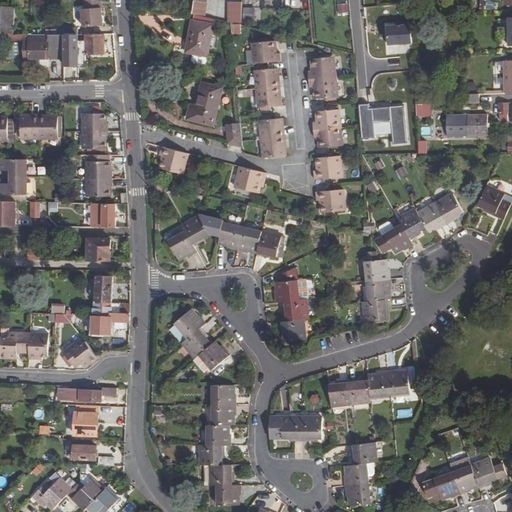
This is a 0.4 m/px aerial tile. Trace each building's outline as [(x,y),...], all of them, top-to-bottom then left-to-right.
[(83,28),(102,26),(100,1),(92,0),(83,0),(85,9),(81,10),(83,28)] [(194,0),(192,14),(205,16),(208,2),(206,2),(194,0)] [(479,1),(472,0),(471,9),(479,10),(479,1)] [(481,0),(481,9),(494,9),(494,0),(481,0)] [(242,23),(242,2),(228,2),(227,22),(242,23)] [(346,4),(337,5),(338,14),(347,13),(346,4)] [(1,32),(13,32),(15,7),(2,6),(1,32)] [(244,8),(244,21),(255,21),(256,8),(244,8)] [(214,20),(194,14),(193,21),(192,21),(188,39),(191,39),(188,53),(193,54),(192,60),(194,63),(203,65),(206,63),(214,20)] [(413,45),(411,23),(387,26),(389,47),(413,45)] [(86,44),(82,44),(82,34),(79,34),(64,35),(64,44),(65,59),(65,66),(72,66),(72,69),(86,68),(86,54),(86,44)] [(86,54),(104,54),(104,44),(104,42),(103,34),(86,34),(86,44),(86,54)] [(64,35),(48,35),(45,35),(32,35),(29,35),(30,40),(30,44),(24,44),(24,60),(30,60),(49,59),(65,59),(64,44),(64,35)] [(276,53),(275,40),(253,43),(255,63),(281,61),(281,53),(276,53)] [(310,87),(314,86),(315,99),(337,97),(334,57),(312,58),(313,71),(308,71),(310,87)] [(281,106),(277,68),(256,70),(259,108),(281,106)] [(197,107),(191,106),(188,118),(213,125),(222,88),(202,84),(197,107)] [(393,144),(408,143),(404,106),(369,109),(369,104),(359,105),(362,145),(376,143),(374,127),(391,122),(393,144)] [(432,115),(431,104),(417,104),(417,116),(432,115)] [(318,122),(313,122),(314,138),(319,137),(320,147),(341,146),(338,109),(317,111),(318,122)] [(107,124),(107,114),(101,114),(94,114),(84,114),(84,131),(109,131),(109,124),(107,124)] [(488,136),(488,114),(446,115),(447,137),(488,136)] [(17,122),(17,139),(40,138),(40,117),(21,117),(21,122),(17,122)] [(40,117),(40,138),(59,138),(59,137),(58,117),(40,117)] [(0,140),(8,140),(8,119),(8,118),(0,118),(0,140)] [(285,156),(282,118),(260,120),(264,158),(285,156)] [(240,123),(227,124),(228,133),(241,131),(240,123)] [(84,131),(84,149),(107,149),(107,139),(109,139),(109,131),(84,131)] [(241,131),(228,133),(229,144),(243,148),(241,131)] [(427,154),(426,142),(419,142),(420,154),(427,154)] [(188,153),(162,146),(159,155),(163,156),(160,168),(183,174),(188,153)] [(88,155),(88,179),(113,179),(113,171),(111,171),(111,155),(88,155)] [(315,180),(342,177),(340,155),(317,158),(318,170),(314,170),(315,180)] [(27,177),(27,159),(0,159),(0,170),(11,171),(11,177),(27,177)] [(267,173),(240,166),(235,187),(258,193),(261,181),(265,182),(267,173)] [(404,166),(396,170),(400,178),(408,174),(404,166)] [(0,183),(0,194),(0,195),(27,195),(27,177),(11,177),(11,184),(0,183)] [(88,179),(88,196),(111,196),(111,187),(113,187),(113,179),(88,179)] [(194,183),(192,191),(204,194),(206,185),(194,183)] [(511,202),(511,197),(487,186),(478,206),(487,209),(486,212),(504,220),(511,202)] [(343,189),(316,192),(317,201),(321,200),(322,213),(345,211),(343,189)] [(436,203),(448,224),(457,219),(455,217),(464,212),(453,193),(436,203)] [(0,201),(0,223),(17,224),(17,201),(0,201)] [(39,202),(31,202),(30,218),(39,218),(39,202)] [(116,227),(116,204),(93,203),(93,226),(116,227)] [(418,213),(427,227),(429,232),(438,227),(439,229),(448,224),(436,203),(418,213)] [(399,218),(402,224),(410,239),(419,234),(418,232),(427,227),(418,213),(416,209),(402,217),(398,208),(394,210),(399,218)] [(183,225),(186,231),(194,246),(203,241),(202,239),(210,234),(200,215),(183,225)] [(224,221),(200,215),(210,234),(220,236),(224,223),(224,221)] [(414,245),(410,239),(402,224),(399,219),(396,220),(399,226),(395,228),(391,222),(388,221),(380,226),(380,229),(383,235),(385,234),(386,236),(377,241),(383,251),(392,246),(395,253),(404,248),(405,250),(414,245)] [(224,223),(220,236),(219,244),(228,246),(228,248),(237,250),(243,227),(224,223)] [(243,227),(237,250),(247,253),(248,250),(257,253),(262,232),(243,227)] [(198,252),(194,246),(186,231),(169,241),(179,260),(188,255),(189,257),(198,252)] [(262,232),(257,253),(257,254),(267,257),(267,254),(277,257),(277,255),(281,256),(284,244),(280,243),(282,236),(262,232)] [(89,241),(88,261),(111,262),(111,241),(89,241)] [(29,249),(29,260),(43,260),(44,250),(29,249)] [(373,251),(368,252),(369,261),(365,261),(367,281),(391,279),(390,269),(387,269),(387,259),(377,260),(373,261),(373,251)] [(277,302),(283,301),(301,299),(298,280),(297,267),(280,276),(280,281),(277,282),(278,291),(276,292),(277,302)] [(96,276),(94,315),(111,316),(111,313),(131,314),(131,304),(112,302),(113,277),(96,276)] [(307,299),(305,279),(298,280),(301,299),(307,299)] [(369,301),(388,299),(390,299),(389,289),(392,289),(391,279),(367,281),(369,301)] [(307,299),(301,299),(283,301),(284,311),(287,311),(288,321),(304,319),(309,319),(307,299)] [(388,299),(369,301),(364,301),(366,321),(387,319),(386,310),(389,309),(388,299)] [(57,313),(66,313),(67,305),(53,305),(53,321),(57,321),(57,313)] [(201,327),(206,323),(200,315),(198,317),(191,309),(175,323),(188,338),(201,327)] [(94,330),(94,334),(111,335),(111,331),(110,331),(111,321),(130,321),(131,314),(111,313),(111,316),(94,315),(93,330),(94,330)] [(288,321),(280,322),(281,332),(283,331),(284,341),(306,339),(304,319),(288,321)] [(208,335),(201,327),(188,338),(183,343),(196,358),(199,355),(212,344),(206,336),(208,335)] [(1,338),(0,359),(18,359),(18,353),(18,349),(25,350),(25,333),(10,333),(10,339),(1,338)] [(31,353),(30,358),(38,359),(38,356),(49,357),(50,334),(31,333),(31,353)] [(212,370),(230,355),(224,347),(222,349),(216,341),(212,344),(199,355),(210,368),(212,370)] [(76,343),(64,352),(74,365),(79,361),(81,364),(85,369),(99,358),(97,356),(87,342),(80,347),(76,343)] [(210,368),(199,355),(196,358),(194,359),(206,373),(210,368)] [(236,362),(230,355),(212,370),(218,378),(236,362)] [(398,370),(388,371),(391,395),(411,392),(408,371),(399,372),(398,370)] [(391,395),(388,371),(378,372),(378,374),(368,375),(369,380),(371,397),(391,395)] [(359,379),(349,381),(352,404),(371,402),(371,397),(369,380),(359,382),(359,379)] [(352,404),(349,381),(339,382),(339,384),(329,385),(332,407),(352,404)] [(213,405),(237,405),(237,395),(235,395),(235,385),(213,385),(213,405)] [(59,390),(59,401),(102,402),(103,394),(117,395),(117,388),(102,388),(102,391),(59,390)] [(311,402),(321,405),(323,395),(313,393),(311,402)] [(76,404),(75,435),(97,436),(98,405),(76,404)] [(237,415),(237,405),(213,405),(213,425),(230,425),(235,425),(235,415),(237,415)] [(292,441),(303,441),(303,417),(271,418),(270,439),(292,439),(292,441)] [(303,417),(303,441),(313,441),(313,439),(323,439),(323,417),(303,417)] [(208,445),(225,445),(232,445),(232,435),(229,435),(230,425),(208,425),(208,445)] [(41,426),(41,435),(51,435),(51,426),(41,426)] [(462,437),(458,428),(446,432),(449,442),(462,437)] [(376,442),(356,444),(354,444),(355,454),(353,454),(354,465),(367,463),(374,462),(378,462),(376,442)] [(75,445),(74,460),(96,460),(97,446),(75,445)] [(225,455),(225,445),(208,445),(201,445),(201,465),(212,465),(223,465),(223,455),(225,455)] [(479,484),(472,464),(469,456),(450,463),(453,471),(461,493),(471,490),(470,487),(479,484)] [(491,457),(472,464),(479,484),(480,486),(490,483),(489,480),(507,474),(503,463),(494,467),(491,457)] [(374,462),(367,463),(368,477),(373,476),(375,473),(374,462)] [(344,476),(345,486),(369,483),(368,477),(367,463),(354,465),(345,466),(346,475),(344,476)] [(212,485),(235,485),(235,475),(233,475),(233,465),(223,465),(212,465),(212,485)] [(461,493),(453,471),(434,478),(423,482),(429,498),(440,493),(442,498),(451,494),(451,497),(461,493)] [(52,511),(58,505),(68,495),(72,490),(60,479),(50,489),(45,484),(33,497),(42,506),(45,503),(52,511)] [(78,505),(85,511),(88,508),(105,491),(93,479),(86,487),(80,481),(72,490),(68,495),(73,500),(78,505)] [(369,483),(345,486),(346,496),(349,496),(350,505),(371,503),(369,483)] [(242,495),(242,485),(235,485),(218,485),(218,505),(239,505),(239,495),(242,495)] [(108,511),(120,499),(108,488),(105,491),(88,508),(92,511),(108,511)]
